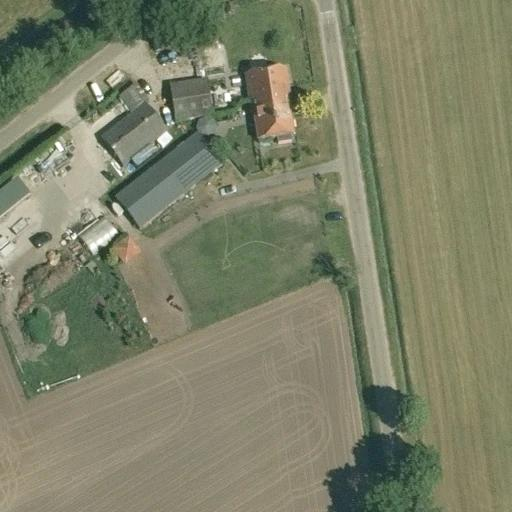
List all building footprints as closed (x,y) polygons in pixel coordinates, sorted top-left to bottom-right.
[(223,16),(202,16),(202,39),(223,39),(223,16)] [(290,111),(292,110),(286,70),(247,76),(252,116),(255,116),(258,143),(277,140),(278,145),(291,143),(290,138),(294,138),(290,111)] [(176,123),(213,117),(208,82),(171,88),(176,123)] [(123,169),(167,133),(145,106),(101,141),(123,169)] [(140,231),(222,166),(198,136),(115,201),(140,231)] [(107,214),(81,239),(97,254),(122,229),(107,214)] [(54,243),(67,228),(57,219),(44,235),(54,243)] [(93,256),(82,239),(66,249),(77,266),(93,256)]
